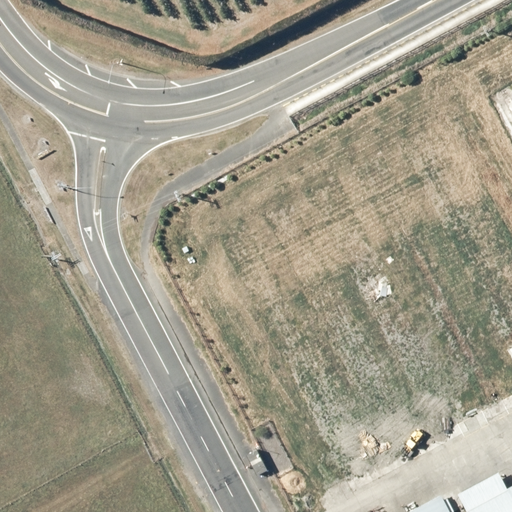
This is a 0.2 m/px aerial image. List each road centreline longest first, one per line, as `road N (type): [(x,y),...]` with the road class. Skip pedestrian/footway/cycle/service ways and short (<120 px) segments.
road 1 (unclassified): [(240,511),(97,227),(95,191),(110,119)]
road 2 (secondary): [(110,119),(187,118),(252,97),(435,0)]
road 3 (secondary): [(0,44),(38,85),(110,119)]
